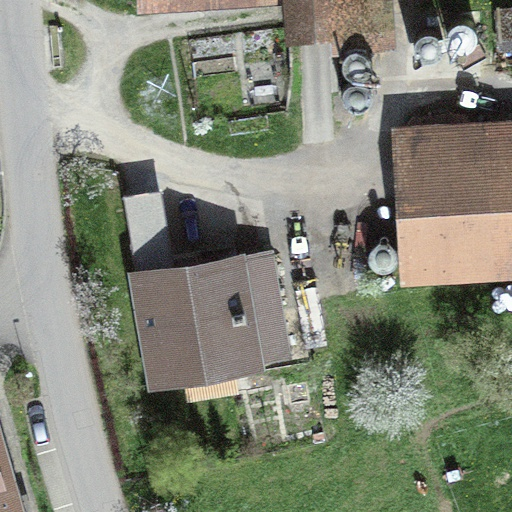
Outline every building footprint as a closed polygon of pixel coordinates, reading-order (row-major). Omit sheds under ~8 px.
[(136,0),(139,22),(283,8),(289,65),(391,55),(385,0),(136,0)] [(511,22),(491,24),(494,63),(511,62),(511,22)] [(511,138),(394,143),(400,291),(511,286),(511,138)] [(263,267),(127,292),(148,405),(284,381),(263,267)] [(0,511),(21,511),(0,437),(0,511)]
